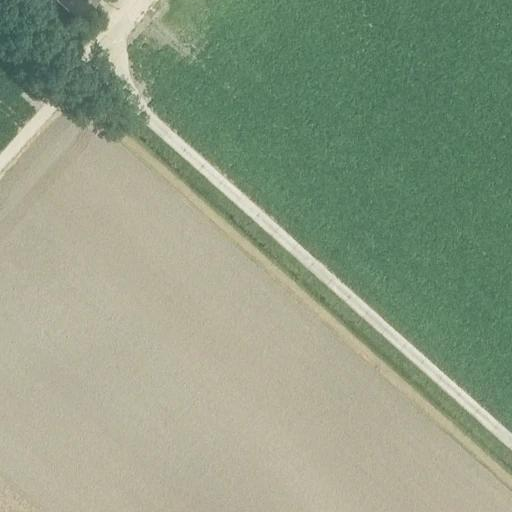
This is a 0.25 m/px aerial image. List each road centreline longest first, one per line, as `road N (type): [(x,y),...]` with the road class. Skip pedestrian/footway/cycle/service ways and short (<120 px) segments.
road 1 (track): [(511,442),(88,62)]
road 2 (track): [(0,161),(144,0)]
